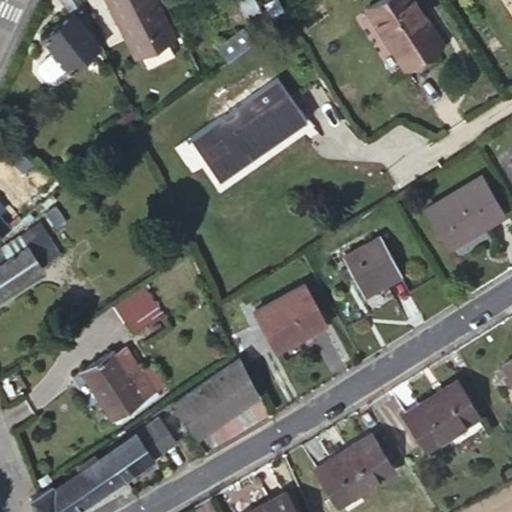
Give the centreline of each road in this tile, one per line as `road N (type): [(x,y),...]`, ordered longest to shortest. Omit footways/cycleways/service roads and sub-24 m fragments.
road 1 (residential): [(120,511),(511,283)]
road 2 (residential): [(396,157),(438,148),(511,99)]
